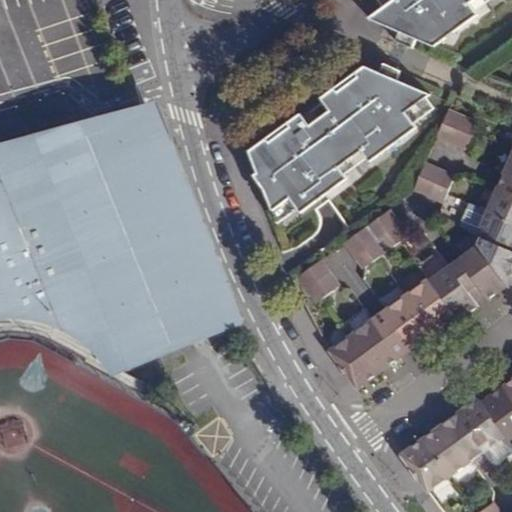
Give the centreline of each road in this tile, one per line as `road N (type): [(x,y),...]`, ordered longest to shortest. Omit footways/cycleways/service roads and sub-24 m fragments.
road 1 (residential): [(174,55),(206,184),(233,253),(261,318),(339,446)]
road 2 (residential): [(511,322),(339,446)]
road 3 (residential): [(174,55),(218,45),(285,0)]
